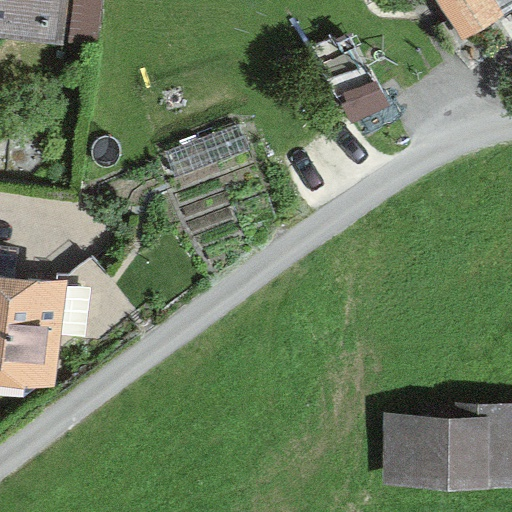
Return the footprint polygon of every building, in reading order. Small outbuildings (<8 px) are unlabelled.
[(0,0),(0,15),(50,21),(52,0),(0,0)] [(448,0),(463,24),(490,8),(494,6),(489,0),(448,0)] [(497,14),(511,5),(511,0),(489,0),(494,6),(490,8),(497,14)] [(99,261),(71,284),(0,274),(0,359),(44,366),(99,339),(138,310),(99,261)] [(419,418),(401,418),(402,472),(511,471),(511,408),(477,409),(477,420),(451,420),(451,406),(419,406),(419,418)]
